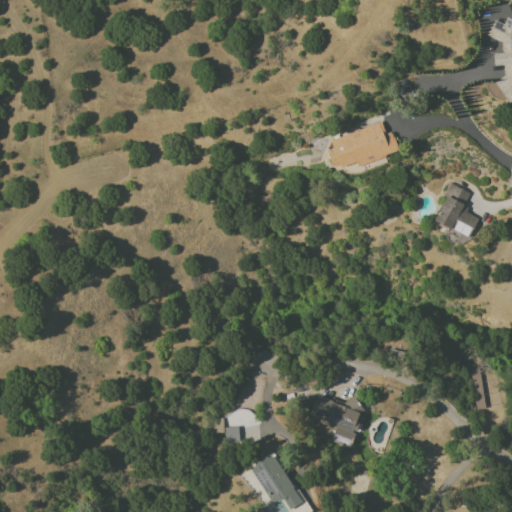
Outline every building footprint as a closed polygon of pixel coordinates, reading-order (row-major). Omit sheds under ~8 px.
[(498,84),(508,77),(507,66),(498,67),(497,55),(506,54),(505,44),(490,37),(498,22),(507,26),(510,19),(511,20),(511,103),(511,104),(498,84)] [(335,168),(330,152),(336,150),(333,142),(381,125),(381,124),(384,123),(389,136),(393,134),(395,139),(396,139),(401,152),(388,157),(389,158),(361,169),(359,164),(344,170),(343,167),(339,169),(335,168)] [(432,222),(453,184),(468,193),(460,207),(468,211),(466,215),(478,222),(467,242),(432,222)] [(476,409),(485,407),(478,369),(468,371),(476,409)] [(316,395),(323,398),(330,401),(331,397),(343,402),(354,396),(364,412),(357,415),(364,417),(360,426),(362,427),(360,434),(357,433),(350,449),(328,440),(332,431),(322,427),(324,421),(308,415),(316,395)] [(203,419),(222,418),(223,433),(204,435),(203,419)] [(249,471),(257,459),(271,457),(291,487),(294,485),(310,511),(308,511),(287,511),(279,500),(269,502),(249,471)]
